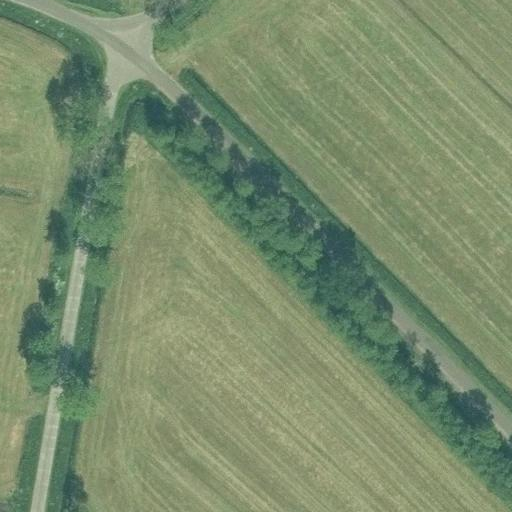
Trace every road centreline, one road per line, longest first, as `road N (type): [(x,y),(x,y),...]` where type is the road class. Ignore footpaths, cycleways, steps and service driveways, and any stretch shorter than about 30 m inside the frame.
road 1 (unclassified): [(511,430),(142,62)]
road 2 (unclassified): [(121,46),(37,511)]
